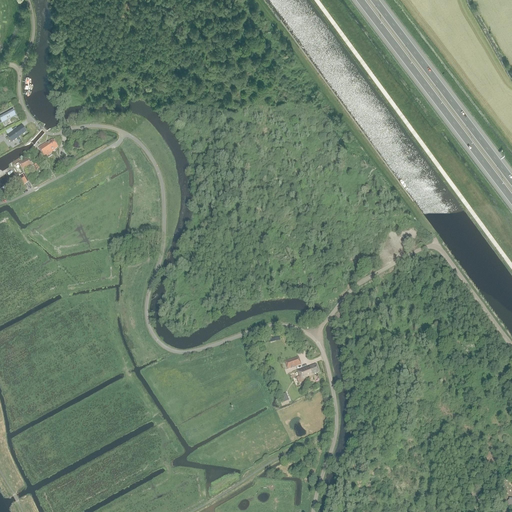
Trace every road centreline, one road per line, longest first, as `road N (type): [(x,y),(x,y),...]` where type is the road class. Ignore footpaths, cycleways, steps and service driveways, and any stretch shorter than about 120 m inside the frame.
road 1 (unclassified): [(313,511),(336,427),(320,346),(282,324),(188,352),(160,342),(146,319),(164,227),(154,162),(134,138),(108,127),(49,134),(21,104),(21,70)]
road 2 (track): [(313,338),(355,286),(435,243),(511,342)]
road 3 (motorway): [(358,0),(511,201)]
road 4 (motorway): [(511,179),(375,0)]
